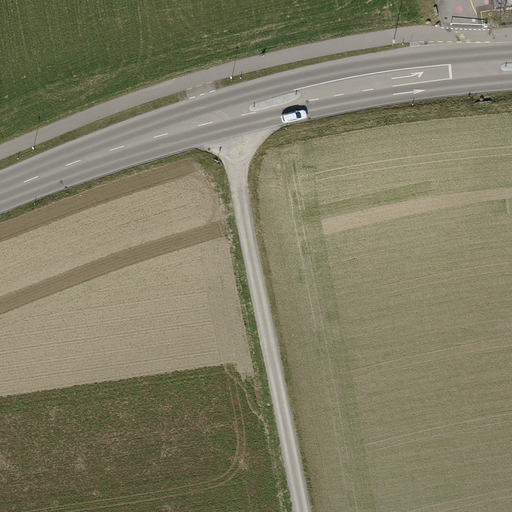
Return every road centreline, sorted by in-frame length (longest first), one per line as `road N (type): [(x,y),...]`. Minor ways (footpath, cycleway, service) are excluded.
road 1 (tertiary): [(511,65),(300,93),(73,162),(0,193)]
road 2 (track): [(223,115),(302,511)]
